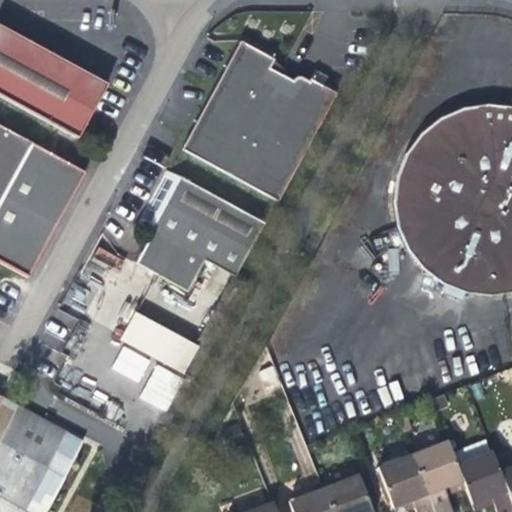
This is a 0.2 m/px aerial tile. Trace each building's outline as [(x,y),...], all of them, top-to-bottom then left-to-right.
[(104,86),(37,50),(0,29),(0,101),(7,105),(74,142),(104,86)] [(310,79),(309,82),(297,75),(294,78),(292,81),(271,68),(275,60),(240,41),(181,148),(276,200),(336,94),(310,79)] [(444,280),(452,284),(471,290),(490,293),(511,291),(511,290),(511,105),(497,103),(473,105),(449,114),(430,130),(414,149),(403,172),(399,198),(402,223),(411,245),(424,265),(444,280)] [(0,198),(28,147),(0,131),(0,198)] [(203,264),(232,280),(261,227),(165,174),(136,227),(150,235),(143,250),(149,253),(146,258),(143,264),(149,268),(145,274),(185,296),(203,264)] [(244,286),(232,280),(196,347),(181,377),(193,383),(244,286)] [(196,347),(133,314),(117,344),(181,377),(196,347)] [(0,511),(45,511),(82,445),(0,399),(0,511)] [(448,454),(453,466),(459,482),(462,490),(465,499),(478,495),(480,501),(488,499),(493,511),(496,511),(510,507),(506,495),(497,472),(485,440),(448,454)] [(448,511),(443,497),(451,494),(448,488),(448,487),(459,482),(453,466),(448,454),(444,442),(409,455),(420,485),(430,511),(448,511)] [(413,511),(430,511),(420,485),(409,455),(375,469),(379,480),(390,509),(403,504),(406,511),(412,509),(413,511)] [(511,511),(511,466),(497,472),(506,495),(510,507),(511,511)] [(354,476),(320,488),(329,511),(367,511),(355,477),(354,476)] [(462,490),(459,482),(448,487),(448,488),(451,494),(456,492),(462,490)] [(329,511),(320,488),(286,501),(290,511),(329,511)] [(474,504),(480,501),(478,495),(465,499),(468,506),(474,504)] [(275,511),(272,502),(246,511),(275,511)]
